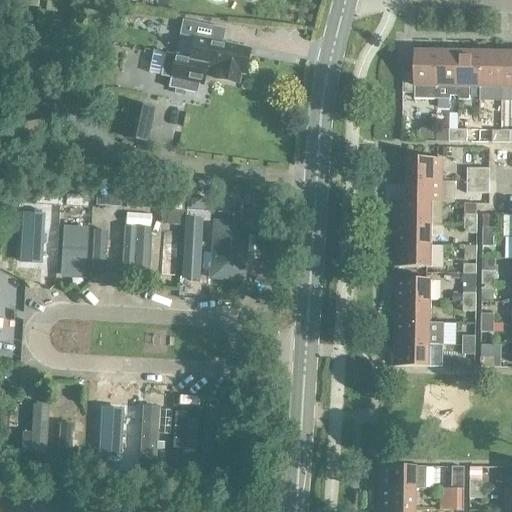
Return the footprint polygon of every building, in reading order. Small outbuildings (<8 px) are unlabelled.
[(38,0),(12,0),(12,4),(37,9),(38,0)] [(67,3),(47,1),(46,12),(65,15),(67,3)] [(81,4),(69,6),(71,21),(84,19),(81,4)] [(175,57),(164,54),(160,76),(160,77),(170,79),(168,89),(196,94),(198,85),(202,85),(206,67),(216,69),(214,79),(237,83),(239,74),(244,75),(249,49),(218,43),(221,29),(182,22),(179,36),(175,57)] [(438,99),(438,51),(429,51),(429,54),(416,54),(416,71),(404,71),(404,96),(414,96),(414,99),(438,99)] [(438,51),(438,99),(450,100),(450,98),(459,99),(460,54),(447,54),(447,51),(438,51)] [(460,54),(459,99),(459,100),(471,100),(471,90),(481,91),(482,51),(472,51),(472,54),(460,54)] [(482,51),(481,91),(503,91),(503,55),(490,55),(490,52),(482,51)] [(511,55),(503,55),(503,91),(511,91),(511,55)] [(46,73),(34,74),(34,90),(46,90),(46,73)] [(121,138),(147,144),(154,109),(128,104),(121,138)] [(459,144),(459,132),(449,132),(449,144),(459,144)] [(467,132),(459,132),(459,144),(467,144),(467,132)] [(502,145),(502,133),(493,133),(492,145),(502,145)] [(511,133),(502,133),(502,145),(511,146),(511,133)] [(408,161),(408,180),(443,180),(443,161),(408,161)] [(468,181),(490,181),(490,171),(467,171),(468,181)] [(443,206),(443,180),(408,180),(407,204),(433,204),(433,206),(443,206)] [(490,181),(468,181),(468,196),(490,196),(490,181)] [(36,194),(35,206),(59,207),(59,195),(36,194)] [(67,196),(66,208),(88,209),(89,197),(67,196)] [(121,198),(96,197),(96,207),(120,208),(121,198)] [(151,210),(151,202),(152,200),(128,199),(127,208),(151,210)] [(210,213),(212,201),(188,199),(187,202),(187,212),(210,213)] [(157,201),(157,210),(180,211),(180,202),(157,201)] [(242,203),(218,201),(217,214),(242,215),(242,206),(242,203)] [(398,204),(398,223),(433,224),(433,206),(433,204),(407,204),(398,204)] [(23,211),(21,259),(44,261),(46,213),(23,211)] [(119,233),(119,215),(108,215),(108,233),(119,233)] [(184,219),(179,295),(188,303),(195,295),(203,303),(208,299),(209,282),(213,221),(184,219)] [(249,223),(213,221),(209,282),(245,283),(249,223)] [(433,224),(398,223),(397,244),(433,244),(433,224)] [(478,224),(465,224),(465,236),(477,236),(478,224)] [(63,226),(60,275),(85,277),(88,228),(63,226)] [(151,229),(123,229),(122,268),(127,270),(133,269),(133,273),(140,276),(149,273),(151,230),(151,229)] [(93,231),(91,270),(105,271),(107,231),(93,231)] [(496,238),(483,238),(483,249),(496,249),(496,238)] [(433,244),(397,244),(397,270),(432,270),(433,244)] [(465,277),(477,277),(477,264),(465,264),(465,277)] [(484,271),(483,283),(496,283),(496,271),(484,271)] [(477,277),(465,277),(465,288),(477,288),(477,277)] [(397,282),(396,304),(432,305),(432,282),(397,282)] [(496,283),(483,283),(483,291),(496,292),(496,283)] [(464,292),(464,305),(477,305),(477,293),(464,292)] [(432,305),(396,304),(396,326),(431,326),(432,305)] [(482,323),(495,323),(495,314),(482,314),(482,323)] [(495,323),(482,323),(482,333),(495,333),(495,323)] [(431,326),(396,326),(396,347),(431,348),(431,326)] [(463,348),(476,348),(476,338),(463,338),(463,348)] [(431,348),(396,347),(395,369),(431,370),(431,348)] [(476,348),(463,348),(463,358),(476,358),(476,348)] [(482,360),(481,370),(494,370),(494,360),(482,360)] [(175,392),(174,402),(199,403),(199,393),(175,392)] [(38,456),(47,454),(48,406),(41,404),(33,405),(31,454),(38,456)] [(157,468),(159,410),(142,408),(140,467),(157,468)] [(127,439),(128,411),(114,410),(111,462),(125,463),(126,451),(134,452),(135,439),(127,439)] [(200,468),(199,487),(227,488),(227,480),(228,469),(214,468),(218,467),(220,416),(212,413),(204,416),(202,466),(205,468),(200,468)] [(190,414),(177,414),(175,449),(188,450),(190,414)] [(72,425),(59,424),(58,457),(71,458),(72,425)] [(20,465),(19,478),(42,479),(42,466),(20,465)] [(50,467),(50,480),(73,481),(73,468),(50,467)] [(450,490),(450,491),(463,491),(463,481),(463,467),(450,467),(450,481),(450,490)] [(380,469),(380,491),(415,492),(425,492),(425,470),(380,469)] [(112,472),(111,482),(119,482),(134,483),(135,473),(112,472)] [(166,474),(143,474),(142,484),(165,484),(166,474)] [(173,476),(173,485),(196,487),(196,477),(173,476)] [(469,481),(469,490),(482,490),(482,481),(481,481),(469,481)] [(469,490),(469,499),(482,499),(482,490),(469,490)] [(414,511),(415,492),(380,491),(379,511),(414,511)] [(450,491),(450,511),(463,511),(463,491),(450,491)]
